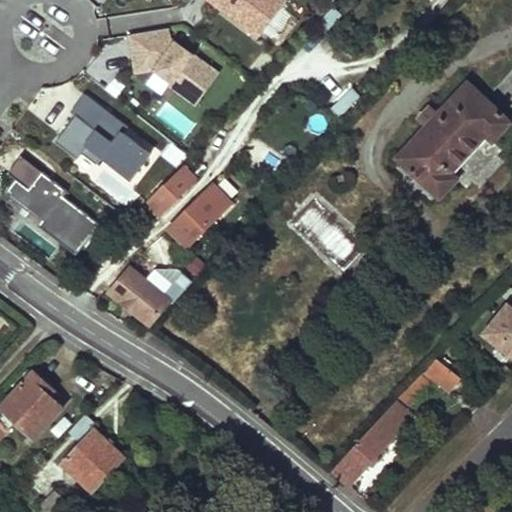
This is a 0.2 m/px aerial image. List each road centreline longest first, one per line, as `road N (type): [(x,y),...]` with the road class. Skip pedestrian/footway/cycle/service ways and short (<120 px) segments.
road 1 (residential): [(333,511),(194,398),(0,267)]
road 2 (unknown): [(92,311),(280,84),(342,65),(370,90)]
road 3 (residential): [(20,68),(49,74),(74,60),(85,33),(69,0)]
road 4 (residential): [(429,511),(511,425)]
